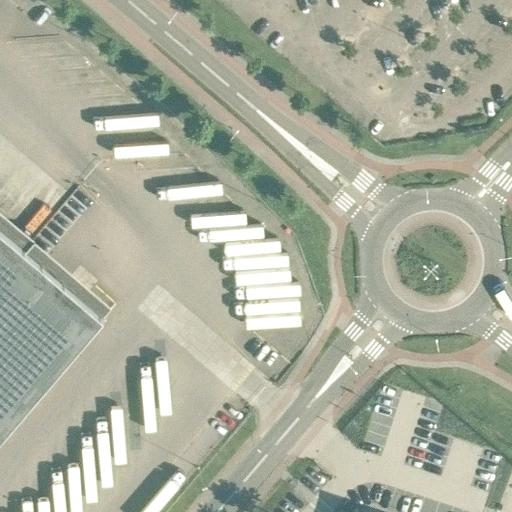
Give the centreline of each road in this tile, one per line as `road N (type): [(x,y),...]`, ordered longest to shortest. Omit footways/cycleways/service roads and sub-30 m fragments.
road 1 (unclassified): [(398,212),(184,50)]
road 2 (unclassified): [(184,50),(377,236)]
road 3 (tertiary): [(217,511),(315,397)]
road 4 (tertiary): [(315,397),(338,390),(413,321)]
road 5 (tertiary): [(383,298),(315,397)]
